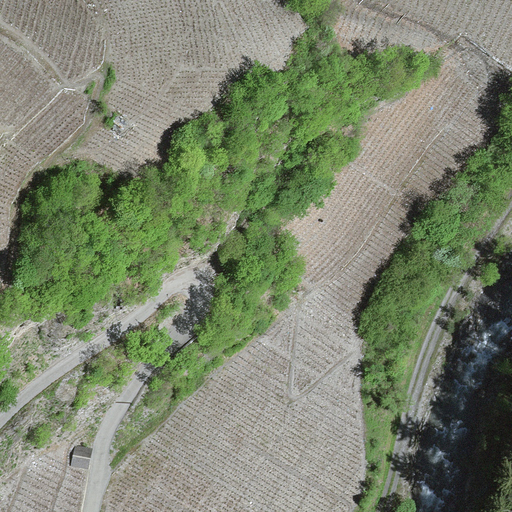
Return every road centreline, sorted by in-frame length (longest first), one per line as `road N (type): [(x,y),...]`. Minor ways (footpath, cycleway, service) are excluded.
road 1 (unclassified): [(91,511),(101,454),(131,389),(179,336),(201,291),(186,283),(170,288),(0,420)]
road 2 (track): [(511,208),(458,282),(375,511)]
